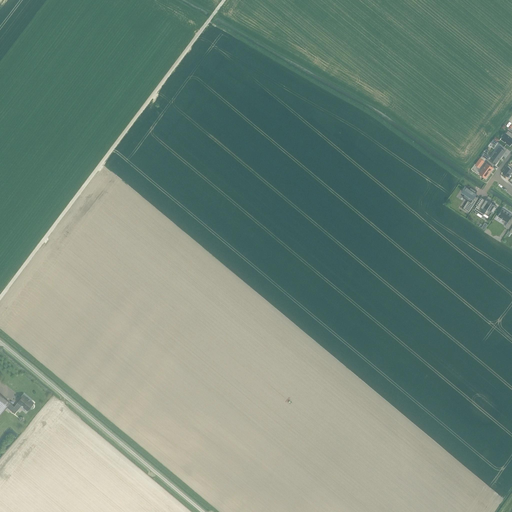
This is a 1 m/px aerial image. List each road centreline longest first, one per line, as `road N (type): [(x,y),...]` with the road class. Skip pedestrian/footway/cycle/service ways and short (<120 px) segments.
road 1 (unclassified): [(0,297),(223,0)]
road 2 (unclassified): [(201,511),(0,342)]
